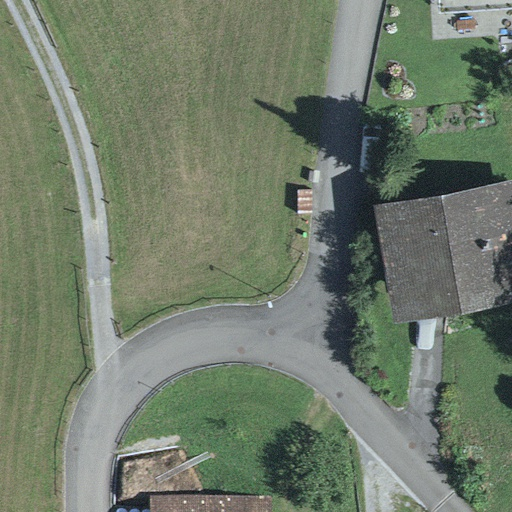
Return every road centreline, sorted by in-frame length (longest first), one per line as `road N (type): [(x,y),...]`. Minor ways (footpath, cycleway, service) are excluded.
road 1 (residential): [(365,0),(338,229),(298,341)]
road 2 (residential): [(298,341),(241,325),(189,336),(140,359),(110,397),(88,458),(89,511)]
road 3 (residential): [(457,511),(298,341)]
